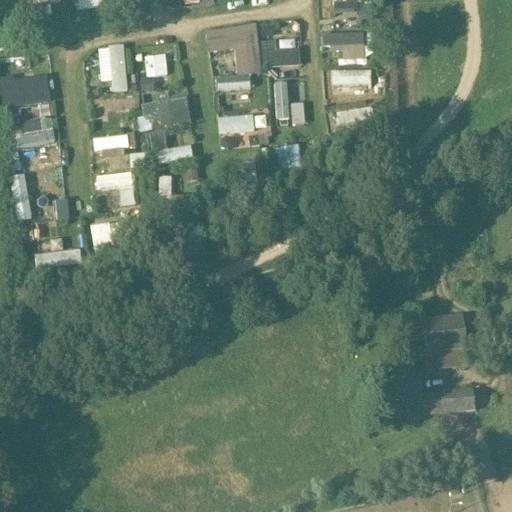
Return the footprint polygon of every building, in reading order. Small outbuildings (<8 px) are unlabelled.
[(123,0),(79,0),(80,9),(124,7),(123,0)] [(359,14),(359,0),(333,0),(334,13),(359,14)] [(360,0),(361,14),(337,16),(338,25),(371,23),(369,0),(360,0)] [(218,92),(251,89),(249,76),(262,75),(257,28),(207,33),(210,55),(235,53),(238,78),(217,80),(218,92)] [(366,64),(365,34),(326,36),(327,66),(366,64)] [(300,50),(277,51),(277,42),(261,43),(263,69),(301,67),(300,50)] [(125,49),(103,50),(105,93),(127,92),(125,49)] [(371,99),(371,73),(332,73),(332,88),(350,88),(350,99),(371,99)] [(252,92),(229,93),(229,106),(267,104),(265,77),(251,78),(252,92)] [(48,79),(10,82),(12,107),(50,104),(48,79)] [(140,97),(139,85),(128,86),(129,94),(117,95),(117,99),(140,97)] [(94,112),(138,110),(138,98),(94,100),(94,112)] [(187,101),(155,107),(157,116),(146,118),(149,132),(191,124),(187,101)] [(372,109),(337,115),(339,126),(374,120),(372,109)] [(267,118),(219,121),(220,134),(267,131),(267,118)] [(55,120),(13,123),(15,148),(56,145),(55,120)] [(192,149),(167,150),(166,133),(153,134),(155,164),(193,162),(192,149)] [(96,154),(129,149),(127,137),(94,142),(96,154)] [(298,146),(275,150),(279,172),(302,168),(298,146)] [(12,158),(14,187),(62,184),(61,165),(39,166),(39,156),(12,158)] [(132,168),(147,167),(146,156),(131,157),(132,168)] [(239,187),(258,185),(255,163),(237,165),(239,187)] [(119,191),(120,208),(135,207),(133,175),(96,177),(97,192),(119,191)] [(159,180),(160,196),(172,196),(172,179),(159,180)] [(46,223),(45,200),(18,201),(20,224),(46,223)] [(94,255),(134,253),(132,225),(92,227),(94,255)] [(81,253),(35,256),(36,269),(82,267),(81,253)] [(423,325),(428,370),(465,366),(460,320),(423,325)] [(401,420),(475,414),(472,393),(422,397),(420,382),(398,383),(401,420)] [(476,464),(475,454),(464,455),(465,465),(476,464)]
